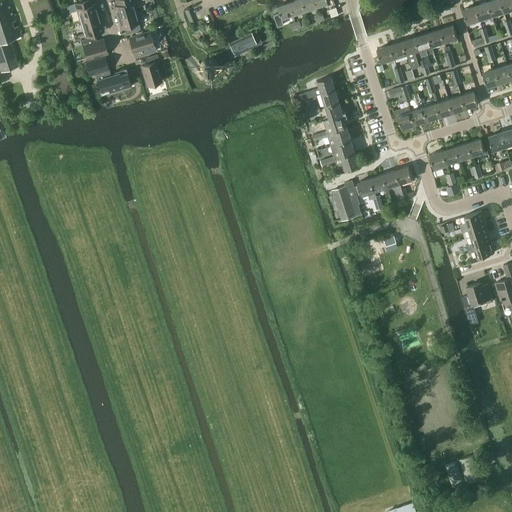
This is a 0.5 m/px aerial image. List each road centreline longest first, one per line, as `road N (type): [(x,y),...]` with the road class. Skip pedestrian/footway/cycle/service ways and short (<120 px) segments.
road 1 (residential): [(415,139),(393,143),(350,0)]
road 2 (residential): [(511,216),(503,193),(451,209),(438,205),(415,139)]
road 3 (residential): [(458,0),(489,116)]
